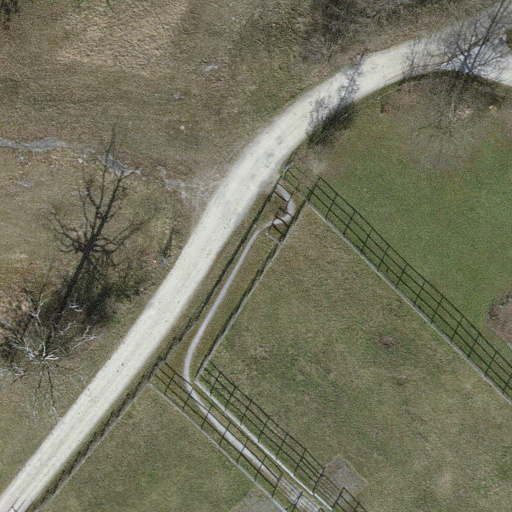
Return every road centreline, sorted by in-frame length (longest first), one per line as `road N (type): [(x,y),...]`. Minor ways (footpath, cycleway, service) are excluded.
road 1 (track): [(7,511),(168,310),(280,138),(370,76),(511,11)]
road 2 (unknown): [(251,174),(289,200),(173,378),(311,511)]
